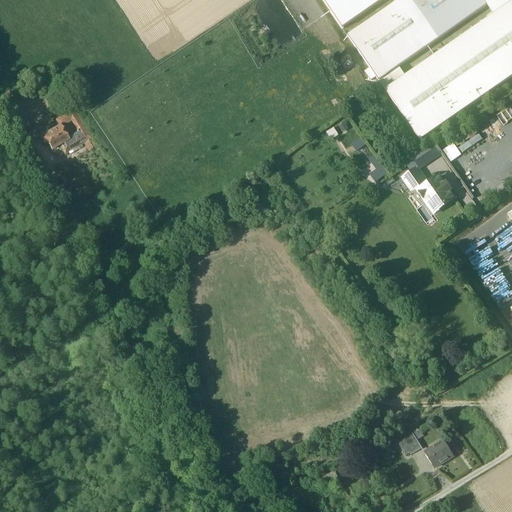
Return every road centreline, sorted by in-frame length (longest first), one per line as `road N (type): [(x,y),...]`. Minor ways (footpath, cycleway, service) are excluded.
road 1 (track): [(35,175),(110,352),(161,406),(175,478),(208,511)]
road 2 (track): [(237,182),(365,93)]
